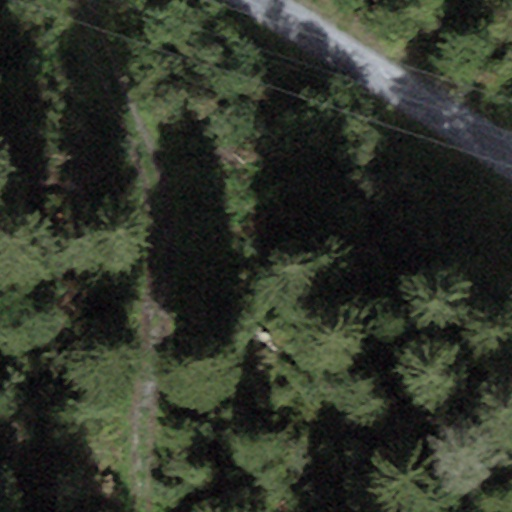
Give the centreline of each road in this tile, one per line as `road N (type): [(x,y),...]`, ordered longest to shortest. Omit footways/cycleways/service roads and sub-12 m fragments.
road 1 (track): [(85,0),(161,217),(140,460),(151,511)]
road 2 (track): [(270,0),(511,136)]
